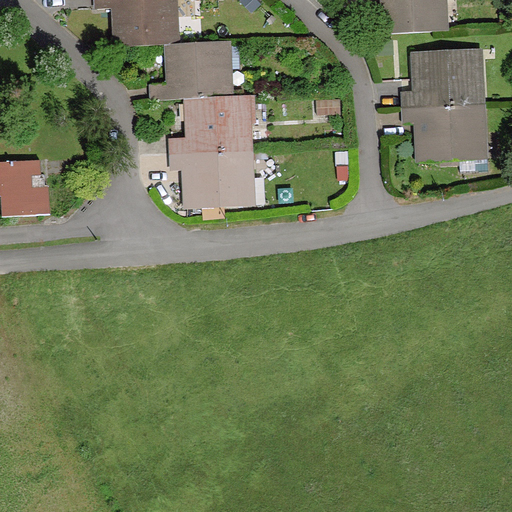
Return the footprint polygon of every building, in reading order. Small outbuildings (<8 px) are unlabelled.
[(96,0),(97,10),(114,9),(116,49),(168,46),(166,20),(179,19),(177,0),(96,0)] [(382,0),(383,9),(396,9),(395,0),(382,0)] [(446,0),(395,0),(396,9),(383,9),(385,35),(436,33),(435,7),(446,6),(446,0)] [(448,32),(446,6),(435,7),(436,33),(448,32)] [(180,46),(179,19),(166,20),(168,46),(180,46)] [(229,43),(218,44),(220,67),(231,67),(229,43)] [(187,101),(233,99),(231,67),(220,67),(218,44),(180,46),(168,46),(169,85),(153,85),(154,103),(187,101)] [(405,109),(484,105),(483,74),(471,74),(470,50),(415,53),(415,78),(428,77),(429,92),(404,92),(405,109)] [(481,50),(470,50),(471,74),(483,74),(481,50)] [(415,78),(416,92),(429,92),(428,77),(415,78)] [(253,96),(237,97),(238,122),(250,121),(254,122),(253,96)] [(173,140),(173,155),(252,151),(250,121),(238,122),(237,97),(233,99),(187,101),(190,139),(173,140)] [(486,134),(484,105),(405,109),(406,124),(417,123),(429,123),(430,137),(418,138),(419,164),(461,161),(475,160),(475,134),(486,134)] [(417,123),(418,138),(430,137),(429,123),(417,123)] [(488,160),(486,134),(475,134),(475,160),(488,160)] [(253,180),(252,151),(173,155),(173,171),(185,170),(198,169),(200,183),(186,183),(188,210),(243,208),(242,181),(253,180)] [(0,196),(2,197),(3,218),(51,215),(49,187),(41,188),(39,160),(0,162),(0,196)] [(488,171),(488,160),(461,161),(462,173),(488,171)] [(185,170),(186,183),(200,183),(198,169),(185,170)] [(255,207),(253,180),(242,181),(243,208),(255,207)]
